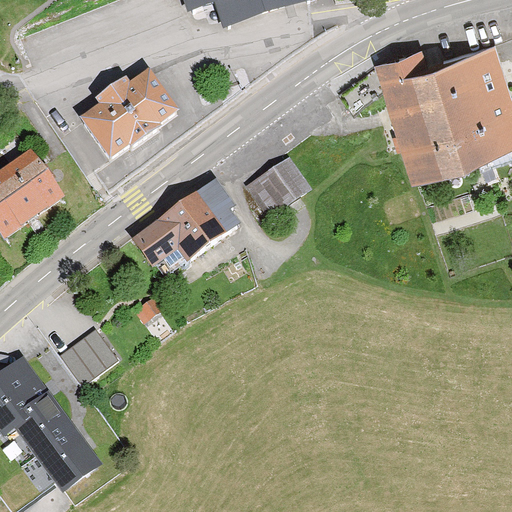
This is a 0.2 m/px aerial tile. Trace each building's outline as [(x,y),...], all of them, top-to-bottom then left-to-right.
[(318,7),(315,0),(188,0),(194,20),(220,12),(237,7),(240,18),(250,15),(265,10),(269,23),(312,9),(318,7)] [(237,7),(220,12),(228,36),(269,23),(265,10),(250,15),(240,18),(237,7)] [(511,150),(511,98),(492,47),(434,70),(425,49),(375,68),(421,186),(511,150)] [(179,116),(152,76),(83,123),(110,163),(179,116)] [(71,210),(37,160),(0,185),(0,233),(11,250),(71,210)] [(288,163),(247,189),(268,223),(310,199),(288,163)] [(215,186),(133,246),(153,277),(176,258),(187,272),(241,233),(231,218),(235,214),(215,186)] [(154,302),(135,314),(144,328),(164,315),(154,302)] [(97,332),(61,359),(82,388),(119,365),(97,332)] [(101,476),(19,364),(0,378),(0,439),(5,446),(18,437),(64,505),(101,476)]
